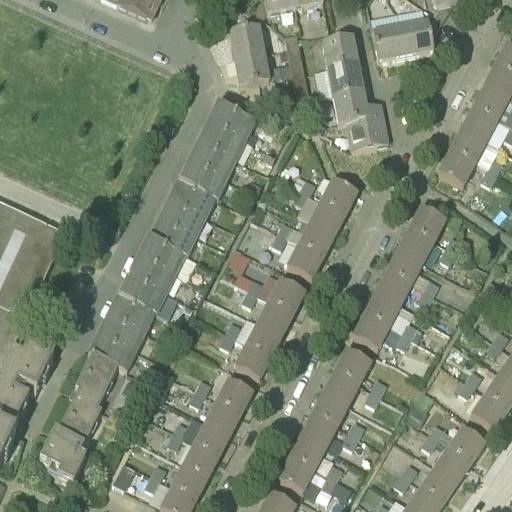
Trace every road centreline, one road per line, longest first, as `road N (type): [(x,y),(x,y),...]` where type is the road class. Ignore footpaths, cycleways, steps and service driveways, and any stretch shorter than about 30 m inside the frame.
road 1 (residential): [(222,511),(494,0)]
road 2 (residential): [(16,461),(200,109),(201,73),(158,47)]
